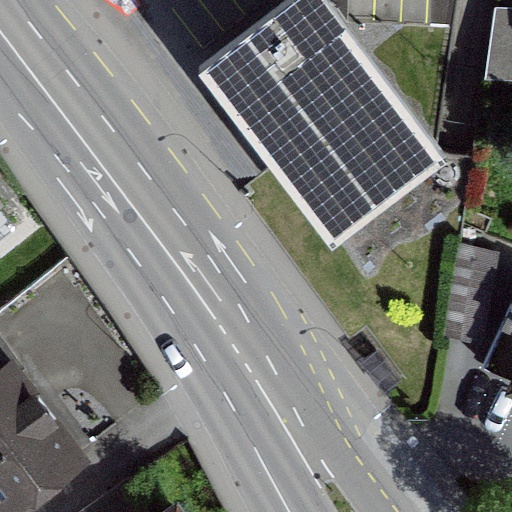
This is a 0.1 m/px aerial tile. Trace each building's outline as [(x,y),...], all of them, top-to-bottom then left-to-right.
[(327,0),(287,0),(196,68),(331,249),(448,162),(327,0)] [(511,76),(511,0),(493,0),(486,74),(511,76)] [(0,203),(9,196),(0,184),(0,203)] [(460,239),(446,333),(485,339),(498,245),(460,239)] [(511,292),(481,361),(507,372),(504,379),(511,382),(511,292)] [(11,362),(14,360),(0,340),(0,494),(10,508),(82,453),(16,368),(11,362)] [(377,346),(362,358),(384,387),(399,376),(377,346)]
